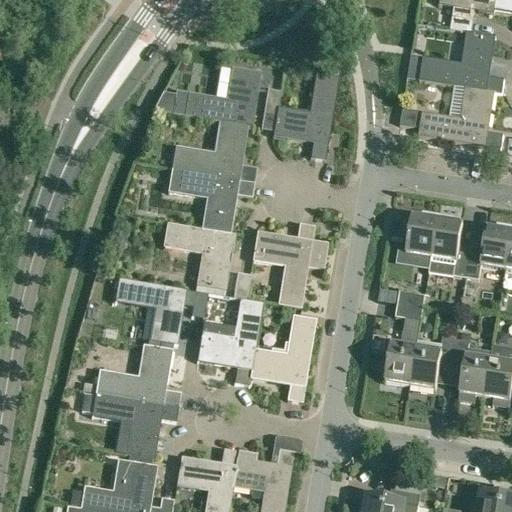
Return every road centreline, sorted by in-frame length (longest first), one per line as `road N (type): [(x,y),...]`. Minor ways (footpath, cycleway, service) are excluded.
road 1 (secondary): [(0,433),(40,233),(62,172),(118,74)]
road 2 (residential): [(331,432),(368,203)]
road 3 (residential): [(511,463),(331,432)]
road 4 (residential): [(511,194),(373,175)]
